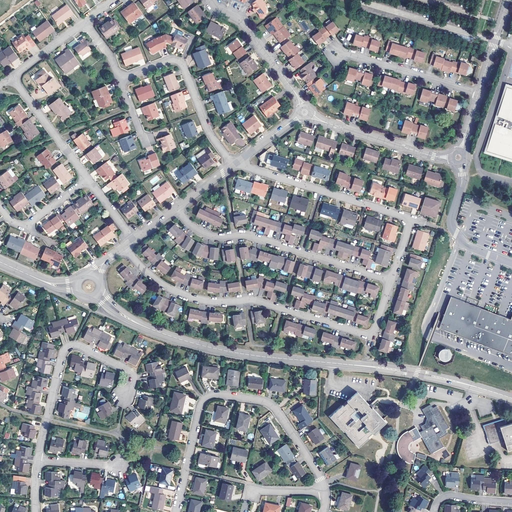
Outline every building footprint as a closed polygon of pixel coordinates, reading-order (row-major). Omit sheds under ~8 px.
[(192,2),(191,0),(177,0),(183,8),(192,2)] [(268,8),(263,0),(257,0),(252,4),(254,8),(253,8),(253,9),(256,13),(260,18),(263,19),(266,16),(268,8)] [(127,8),(122,12),(129,21),(141,12),(133,2),(126,7),(127,8)] [(75,14),(68,4),(53,15),(60,24),(71,15),(72,16),(75,14)] [(201,10),(196,4),(187,11),(196,23),(204,17),(200,11),(201,10)] [(117,24),(112,17),(112,16),(106,21),(107,22),(101,26),(104,30),(108,27),(112,32),(119,27),(117,24)] [(274,34),(285,26),(279,18),(267,26),(273,35),(274,34)] [(324,24),(320,27),(327,35),(330,32),(330,33),(338,27),(332,19),(325,25),(324,24)] [(56,30),(49,20),(39,27),(40,29),(34,33),(41,42),(56,30)] [(210,21),(206,30),(220,37),(225,28),(210,21)] [(285,26),(274,34),(277,38),(278,38),(282,44),(292,35),(285,26)] [(319,30),(312,36),(317,43),(324,38),(323,37),(327,35),(320,27),(318,28),(319,30)] [(176,45),(183,48),(187,39),(181,36),(183,32),(175,29),(172,37),(174,38),(170,44),(176,46),(176,45)] [(363,36),(355,33),(352,42),(361,45),(361,43),(365,44),(367,35),(364,34),(363,36)] [(162,35),(162,34),(154,38),(146,43),(152,51),(159,47),(166,45),(165,42),(162,35)] [(163,35),(166,42),(170,44),(174,38),(172,37),(165,34),(163,35)] [(24,35),(13,43),(21,53),(28,47),(30,50),(33,47),(24,35)] [(371,36),(367,35),(365,44),(369,45),(368,47),(377,50),(379,41),(371,38),(371,36)] [(87,40),(84,37),(81,40),(83,43),(79,45),(76,47),(80,52),(81,51),(84,54),(92,48),(89,44),(90,43),(88,39),(87,40)] [(238,59),(247,51),(237,38),(228,45),(238,59)] [(299,52),(301,51),(296,44),(295,45),(291,40),(281,47),(286,53),(287,52),(292,58),(299,52)] [(388,40),(385,49),(389,50),(389,51),(397,54),(400,44),(392,42),(393,41),(388,40)] [(214,61),(206,47),(205,44),(197,48),(199,51),(195,54),(198,61),(200,60),(200,62),(200,63),(202,68),(214,61)] [(408,47),(400,44),(397,54),(406,56),(406,55),(409,56),(412,47),(409,46),(408,47)] [(11,61),(18,56),(10,45),(0,52),(0,61),(3,66),(10,60),(11,61)] [(139,46),(120,53),(125,65),(132,62),(132,61),(143,58),(139,46)] [(417,48),(412,47),(409,56),(414,57),(413,59),(421,61),(424,52),(416,49),(417,48)] [(79,60),(69,48),(66,50),(66,52),(56,60),(65,71),(66,70),(68,70),(73,68),(73,65),(79,60)] [(292,58),(290,59),(297,69),(306,62),(299,52),(292,58)] [(444,57),(436,55),(436,54),(432,53),(429,62),(433,63),(432,64),(440,67),(440,68),(441,68),(444,59),(444,57)] [(256,68),(252,61),(253,60),(250,56),(240,63),(247,74),(256,68)] [(451,61),(444,59),(441,68),(448,71),(449,70),(453,71),(456,61),(452,59),(451,61)] [(460,62),(456,61),(453,71),(457,72),(458,71),(464,73),(465,72),(467,72),(468,72),(469,71),(470,68),(470,66),(467,65),(468,63),(460,61),(460,62)] [(314,79),(318,76),(312,68),(313,67),(311,63),(301,70),(303,73),(303,74),(309,83),(314,79)] [(357,71),(349,69),(346,81),(354,83),(355,81),(359,82),(362,69),(358,68),(357,71)] [(365,70),(362,69),(359,82),(362,83),(361,86),(369,88),(373,75),(365,73),(365,70)] [(51,79),(45,70),(39,74),(42,77),(39,79),(36,82),(41,89),(43,87),(49,94),(60,86),(53,78),(51,79)] [(175,73),(165,76),(170,92),(177,89),(180,87),(179,84),(177,84),(176,81),(177,80),(175,73)] [(212,73),(202,76),(205,84),(206,83),(210,92),(219,88),(217,84),(216,81),(215,81),(212,73)] [(263,75),(255,81),(261,89),(262,88),(266,93),(273,87),(263,75)] [(377,87),(381,88),(382,87),(390,90),(393,79),(385,76),(384,78),(380,76),(377,87)] [(316,95),(328,86),(322,78),(317,82),(314,79),(309,83),(308,83),(316,95)] [(401,81),(393,79),(390,90),(398,92),(398,93),(401,94),(404,83),(401,82),(401,81)] [(407,84),(404,83),(401,94),(405,95),(405,94),(412,96),(415,85),(407,83),(407,84)] [(151,84),(137,90),(141,101),(156,95),(151,84)] [(107,85),(93,90),(95,98),(96,97),(100,106),(103,104),(110,102),(113,101),(107,85)] [(511,88),(507,87),(487,151),(511,159),(511,88)] [(431,92),(423,89),(419,101),(428,104),(428,101),(432,102),(435,91),(431,90),(431,92)] [(439,92),(435,91),(432,102),(436,104),(435,106),(443,109),(444,107),(447,95),(439,93),(439,92)] [(182,92),(172,96),(174,103),(173,103),(177,112),(187,108),(184,103),(183,101),(184,100),(182,92)] [(230,111),(223,92),(211,96),(213,102),(215,102),(220,115),(230,111)] [(450,97),(447,95),(444,107),(447,108),(446,110),(454,113),(455,111),(457,111),(460,109),(461,107),(459,104),(457,103),(457,100),(450,98),(450,97)] [(65,106),(59,97),(50,104),(56,113),(58,111),(63,119),(72,112),(66,105),(65,106)] [(280,107),(274,97),(260,108),(267,118),(274,113),(273,112),(280,107)] [(148,111),(149,115),(151,119),(160,116),(155,103),(143,107),(145,112),(148,111)] [(355,105),(347,103),(343,115),(352,117),(353,114),(356,115),(359,105),(356,104),(355,105)] [(20,125),(26,121),(23,117),(26,114),(19,105),(10,111),(17,121),(16,122),(19,126),(20,125)] [(362,106),(359,105),(356,115),(360,116),(359,120),(367,122),(370,109),(362,107),(362,106)] [(254,117),(242,126),(249,135),(254,132),(253,131),(261,126),(254,117)] [(26,121),(20,125),(24,131),(23,132),(28,140),(38,133),(34,128),(35,126),(29,118),(26,121)] [(130,130),(126,119),(115,122),(117,127),(114,128),(112,129),(115,135),(130,130)] [(401,133),(409,135),(410,132),(414,134),(417,123),(414,122),(413,123),(405,121),(401,133)] [(183,134),(185,134),(186,138),(197,134),(193,122),(182,125),(180,126),(183,134)] [(221,131),(227,139),(226,141),(230,146),(234,143),(233,142),(238,138),(235,133),(236,132),(230,123),(221,131)] [(421,124),(417,123),(414,134),(418,135),(417,138),(425,140),(428,128),(420,126),(421,124)] [(2,133),(0,134),(0,143),(1,146),(12,139),(7,129),(2,132),(2,133)] [(312,143),(315,134),(301,129),(298,139),(312,143)] [(78,136),(74,139),(82,150),(90,144),(82,132),(78,136)] [(137,148),(132,135),(121,139),(126,152),(137,148)] [(171,135),(161,138),(164,146),(163,146),(165,152),(176,147),(171,135)] [(336,149),(338,141),(334,140),(335,139),(327,136),(326,137),(319,135),(316,145),(331,149),(332,148),(336,149)] [(356,146),(341,141),(338,151),(353,155),(356,146)] [(379,149),(366,145),(363,156),(376,160),(379,149)] [(102,155),(95,146),(85,154),(87,157),(89,155),(94,161),(102,155)] [(208,147),(205,149),(207,152),(198,159),(205,168),(209,165),(208,164),(213,160),(211,158),(214,155),(208,147)] [(47,167),(56,160),(53,156),(51,157),(49,153),(50,152),(48,150),(45,150),(44,149),(36,156),(42,164),(44,162),(45,164),(46,166),(47,167)] [(207,152),(205,149),(196,156),(198,159),(207,152)] [(143,171),(160,164),(156,153),(148,157),(149,158),(146,159),(146,158),(140,161),(143,171)] [(286,168),(289,159),(275,154),(274,154),(270,153),(267,161),(272,163),(273,158),(275,158),(274,164),(286,168)] [(391,158),(385,156),(381,166),(397,171),(400,160),(391,158)] [(301,168),(304,159),(297,157),(294,166),(301,168)] [(310,174),(313,164),(305,161),(306,159),(304,159),(301,168),(303,169),(302,172),(310,174)] [(101,170),(103,172),(107,177),(115,171),(107,161),(97,168),(99,171),(101,170)] [(420,165),(408,161),(405,172),(417,176),(420,165)] [(62,163),(54,169),(63,182),(71,176),(66,170),(67,169),(62,163)] [(176,173),(183,183),(191,177),(192,178),(198,174),(190,163),(176,173)] [(331,170),(316,165),(313,175),(317,177),(317,175),(329,179),(331,170)] [(432,170),(424,167),(420,179),(437,184),(440,173),(432,171),(432,170)] [(5,188),(14,181),(19,177),(15,173),(12,175),(7,169),(0,173),(0,177),(3,182),(1,183),(5,188)] [(344,185),(348,187),(351,176),(347,175),(348,173),(340,170),(336,181),(344,183),(344,185)] [(128,184),(121,173),(118,176),(112,180),(109,182),(111,186),(115,183),(117,185),(116,186),(119,190),(121,189),(127,185),(128,184)] [(43,184),(50,193),(57,188),(56,186),(59,184),(54,176),(43,184)] [(355,177),(351,176),(348,187),(347,188),(351,189),(351,187),(353,187),(356,177),(355,177)] [(363,179),(356,177),(353,187),(360,190),(363,179)] [(251,192),(253,184),(238,179),(235,188),(250,193),(251,192)] [(368,190),(376,193),(379,183),(371,180),(368,190)] [(168,181),(153,192),(160,202),(169,195),(168,194),(174,190),(168,181)] [(253,184),(251,192),(264,196),(267,186),(261,184),(261,183),(254,181),(253,184)] [(38,184),(24,194),(28,200),(31,204),(39,199),(38,197),(45,193),(38,184)] [(391,198),(395,187),(387,185),(383,184),(383,185),(379,196),(383,197),(384,196),(391,198)] [(281,190),(273,187),(270,198),(278,201),(281,190)] [(24,194),(21,190),(14,196),(14,197),(10,200),(18,210),(21,207),(21,206),(28,200),(24,194)] [(287,193),(281,190),(278,201),(284,203),(287,193)] [(419,196),(404,191),(401,201),(407,202),(407,204),(416,207),(419,196)] [(83,206),(86,209),(93,203),(93,202),(86,193),(79,198),(81,199),(72,206),(77,213),(80,210),(79,209),(83,206)] [(156,204),(148,194),(138,201),(145,210),(151,205),(152,206),(156,204)] [(439,199),(423,194),(420,207),(428,209),(427,212),(434,214),(439,199)] [(301,197),(294,195),(290,207),(305,211),(309,201),(301,198),(301,197)] [(138,211),(130,199),(126,202),(127,203),(120,209),(127,220),(133,216),(132,215),(138,211)] [(335,218),(338,207),(334,206),(335,205),(322,201),(317,215),(324,217),(325,214),(331,215),(330,217),(335,218)] [(61,221),(65,219),(69,224),(79,216),(77,213),(72,206),(71,205),(65,209),(66,211),(61,214),(60,212),(56,215),(61,221)] [(347,209),(342,207),(338,220),(344,221),(343,224),(351,226),(355,213),(347,211),(347,209)] [(206,211),(201,209),(198,216),(221,226),(224,219),(220,217),(221,214),(207,208),(206,211)] [(273,216),(252,210),(249,220),(265,225),(263,232),(268,233),(273,216)] [(240,211),(233,212),(235,223),(247,221),(245,214),(240,214),(240,211)] [(57,227),(62,223),(56,215),(43,225),(49,232),(56,226),(57,227)] [(376,232),(379,219),(365,215),(360,226),(376,232)] [(273,216),(268,233),(270,234),(272,228),(283,231),(285,224),(278,222),(279,218),(273,216)] [(394,225),(384,221),(380,236),(390,239),(394,225)] [(178,229),(179,228),(177,226),(178,225),(176,223),(175,224),(174,223),(168,228),(176,236),(174,239),(177,242),(181,243),(181,245),(188,249),(194,239),(190,236),(189,238),(183,234),(178,229)] [(286,242),(291,243),(293,234),(289,233),(290,230),(301,233),(303,227),(292,223),(291,226),(285,224),(283,231),(284,231),(283,238),(287,239),(286,242)] [(101,230),(108,240),(115,234),(113,232),(110,227),(108,225),(101,230)] [(426,232),(415,228),(412,238),(413,239),(411,246),(421,249),(426,232)] [(323,233),(310,229),(308,236),(320,240),(319,243),(314,242),(312,250),(317,251),(318,248),(322,249),(324,244),(340,249),(338,255),(343,256),(345,250),(360,256),(359,261),(363,262),(362,265),(366,266),(370,257),(365,256),(367,250),(322,236),(323,233)] [(108,240),(101,230),(94,235),(101,245),(108,240)] [(6,245),(21,251),(25,241),(26,240),(22,238),(21,240),(11,235),(6,245)] [(88,245),(81,236),(77,238),(78,240),(69,246),(76,257),(80,253),(79,252),(88,245)] [(20,253),(35,260),(39,249),(28,244),(29,243),(25,241),(21,251),(20,253)] [(213,246),(206,245),(201,243),(201,242),(197,241),(192,252),(200,255),(200,254),(204,256),(210,256),(210,258),(217,258),(218,246),(213,245),(213,246)] [(386,246),(378,243),(377,247),(376,246),(371,260),(379,262),(381,263),(382,260),(383,260),(386,253),(384,253),(386,246)] [(154,254),(147,246),(141,252),(152,263),(153,263),(158,268),(159,268),(161,270),(163,272),(165,271),(165,272),(169,266),(160,259),(162,257),(157,252),(154,254)] [(234,246),(228,247),(229,248),(222,250),(223,259),(227,258),(227,259),(236,257),(234,246)] [(261,258),(262,252),(250,248),(247,248),(246,246),(243,247),(242,246),(239,246),(241,258),(248,257),(257,259),(258,257),(261,258)] [(46,247),(41,258),(50,262),(50,263),(58,267),(63,256),(57,254),(58,252),(46,247)] [(262,252),(261,258),(270,260),(269,264),(272,265),(275,255),(263,251),(262,252)] [(407,260),(406,260),(405,264),(416,267),(418,260),(417,260),(418,256),(410,253),(407,260)] [(275,255),(272,265),(277,266),(278,266),(284,268),(284,269),(289,270),(292,260),(275,255)] [(304,263),(300,262),(296,273),(303,275),(304,274),(311,276),(311,277),(318,279),(321,268),(318,267),(319,266),(304,262),(304,263)] [(126,266),(124,267),(121,270),(120,271),(128,279),(126,281),(132,287),(134,286),(142,292),(148,286),(146,284),(147,284),(146,283),(144,283),(126,266)] [(193,283),(193,284),(201,287),(204,276),(198,274),(197,277),(193,276),(193,273),(190,272),(186,270),(184,273),(180,271),(181,268),(176,266),(171,276),(178,280),(179,278),(186,281),(193,283)] [(339,271),(324,266),(320,277),(326,279),(326,277),(333,279),(333,281),(336,282),(335,283),(339,284),(339,285),(354,289),(358,290),(358,289),(362,290),(362,288),(367,290),(367,292),(372,293),(376,282),(354,275),(354,277),(338,272),(339,271)] [(413,276),(414,271),(403,267),(391,307),(399,309),(400,304),(404,305),(406,297),(403,296),(405,289),(409,290),(411,282),(408,281),(409,275),(413,276)] [(259,277),(245,279),(246,286),(248,286),(250,287),(251,286),(255,285),(255,283),(259,283),(263,284),(263,286),(266,286),(268,279),(263,278),(264,275),(260,274),(259,277)] [(208,280),(207,288),(210,289),(211,288),(223,289),(235,288),(238,288),(239,287),(241,286),(239,279),(228,281),(227,278),(223,279),(219,278),(219,280),(208,280)] [(273,285),(284,288),(286,282),(275,279),(274,281),(268,279),(266,286),(268,287),(267,293),(269,294),(269,296),(273,297),(275,289),(272,288),(273,285)] [(0,289),(0,297),(3,300),(2,302),(1,303),(4,305),(5,303),(11,296),(8,294),(10,290),(3,285),(0,289)] [(304,289),(293,285),(290,292),(302,296),(301,299),(297,298),(295,304),(299,305),(300,303),(303,304),(306,298),(314,300),(313,305),(315,305),(314,306),(315,307),(316,307),(317,307),(318,306),(328,310),(329,308),(350,315),(350,316),(364,320),(368,310),(364,308),(363,311),(358,309),(359,308),(353,306),(354,305),(347,303),(346,306),(336,303),(337,300),(323,296),(322,298),(316,296),(316,295),(303,291),(304,289)] [(14,297),(11,295),(11,296),(5,303),(8,306),(9,304),(11,303),(15,305),(13,307),(16,309),(26,297),(18,292),(14,297)] [(179,302),(175,300),(175,302),(168,299),(161,296),(162,295),(159,293),(154,303),(159,307),(160,305),(164,307),(168,309),(168,310),(175,313),(179,302)] [(441,322),(439,328),(511,355),(511,315),(511,319),(451,297),(441,322)] [(190,306),(189,314),(201,316),(201,319),(209,320),(209,317),(222,318),(222,309),(206,308),(190,306)] [(262,306),(258,306),(259,307),(250,309),(252,319),(256,318),(256,319),(265,318),(262,306)] [(235,323),(243,321),(243,320),(246,320),(244,311),(236,312),(236,310),(233,311),(235,323)] [(14,324),(22,329),(24,325),(30,329),(34,321),(21,313),(20,316),(22,317),(18,322),(17,321),(16,321),(14,324)] [(287,315),(283,326),(289,328),(290,325),(296,327),(295,329),(303,332),(304,329),(313,332),(316,325),(315,324),(315,323),(314,323),(313,323),(312,323),(311,323),(287,315)] [(396,319),(386,316),(376,346),(386,350),(388,344),(385,342),(386,338),(390,339),(392,331),(389,330),(391,324),(394,325),(396,319)] [(67,318),(60,320),(63,329),(66,328),(66,330),(67,333),(76,331),(74,326),(79,324),(77,319),(72,320),(68,322),(67,318)] [(439,328),(441,322),(436,319),(433,328),(438,330),(439,328)] [(59,330),(63,329),(60,320),(52,323),(53,326),(49,327),(52,338),(60,335),(60,333),(59,330)] [(9,335),(22,342),(26,335),(20,332),(22,329),(14,324),(12,327),(13,328),(15,328),(12,333),(11,332),(9,335)] [(324,327),(321,334),(331,338),(330,340),(339,343),(340,341),(350,344),(350,343),(352,337),(352,336),(328,329),(327,328),(325,327),(324,327)] [(97,339),(101,331),(94,328),(93,330),(88,328),(84,338),(91,342),(92,341),(94,338),(97,339)] [(101,331),(97,339),(100,340),(99,343),(98,346),(105,349),(107,347),(110,349),(112,344),(112,345),(108,343),(111,339),(106,337),(108,334),(101,331)] [(44,351),(41,350),(39,358),(47,360),(47,356),(51,357),(53,358),(55,350),(53,349),(54,344),(43,341),(41,347),(45,347),(44,351)] [(128,354),(131,347),(124,343),(123,346),(119,344),(114,354),(122,358),(123,356),(124,353),(128,354)] [(131,347),(128,354),(130,356),(129,358),(128,361),(136,365),(141,355),(137,353),(139,350),(131,347)] [(451,361),(451,350),(439,350),(439,361),(451,361)] [(0,354),(0,367),(5,366),(4,363),(10,361),(7,353),(0,354)] [(81,360),(82,357),(73,356),(69,372),(81,375),(83,366),(84,363),(80,362),(81,360)] [(52,365),(50,364),(47,363),(47,360),(39,358),(37,366),(40,367),(39,371),(49,373),(52,365)] [(83,366),(81,375),(89,377),(89,374),(94,375),(97,364),(88,362),(88,364),(87,367),(83,366)] [(163,373),(165,373),(164,369),(162,369),(161,365),(158,366),(157,362),(146,364),(148,373),(149,372),(153,371),(154,375),(163,373)] [(0,372),(2,378),(1,378),(2,381),(15,376),(12,368),(6,370),(5,366),(0,367),(0,372)] [(203,376),(218,378),(220,367),(204,366),(203,376)] [(187,379),(191,377),(186,367),(176,371),(181,382),(187,379)] [(231,385),(238,386),(240,370),(229,369),(227,384),(231,385)] [(105,377),(101,376),(99,385),(107,387),(108,383),(112,384),(115,374),(106,372),(106,373),(105,377)] [(164,381),(163,373),(154,375),(155,378),(152,379),(149,379),(151,388),(162,386),(161,381),(164,381)] [(37,388),(40,389),(41,385),(44,386),(46,387),(49,378),(38,376),(37,380),(33,379),(32,387),(37,388)] [(258,388),(262,389),(263,379),(249,377),(248,387),(258,388)] [(278,390),(285,391),(287,380),(271,378),(270,388),(272,389),(275,389),(278,389),(278,390)] [(304,393),(316,393),(318,380),(305,379),(304,389),(304,393)] [(36,392),(37,388),(32,387),(30,386),(28,386),(26,394),(30,395),(29,399),(37,401),(40,402),(42,394),(39,393),(36,392)] [(67,401),(75,403),(78,391),(64,387),(62,396),(65,396),(67,397),(67,401)] [(171,410),(182,413),(183,406),(186,395),(175,392),(171,410)] [(331,417),(344,431),(345,430),(349,434),(348,435),(359,447),(369,438),(368,437),(373,433),(374,434),(387,422),(373,407),(372,408),(369,405),(370,405),(358,392),(348,401),(349,402),(344,406),(343,405),(331,417)] [(155,398),(146,396),(146,400),(142,399),(141,398),(139,407),(149,409),(150,405),(153,406),(155,398)] [(30,412),(40,414),(42,406),(39,405),(36,404),(37,401),(29,399),(29,400),(27,406),(31,407),(30,412)] [(70,409),(73,410),(74,407),(75,403),(67,401),(66,400),(65,404),(62,403),(60,402),(58,411),(63,412),(61,416),(67,418),(69,414),(70,409)] [(102,419),(109,415),(108,412),(111,410),(114,409),(109,401),(99,407),(101,410),(98,412),(102,419)] [(426,423),(421,426),(423,430),(419,432),(432,453),(444,446),(439,438),(448,433),(446,429),(449,427),(437,405),(433,407),(431,404),(422,409),(428,418),(426,423)] [(307,425),(313,420),(303,405),(294,411),(301,422),(299,424),(301,428),(307,425)] [(215,420),(226,423),(229,408),(218,406),(217,413),(215,420)] [(137,416),(134,413),(133,412),(126,417),(134,425),(138,422),(140,424),(146,419),(140,413),(137,416)] [(237,429),(247,431),(251,415),(245,414),(240,413),(237,429)] [(502,439),(504,438),(506,438),(501,426),(507,423),(505,418),(484,425),(490,444),(500,440),(502,440),(502,439)] [(169,437),(179,440),(180,434),(181,431),(183,423),(172,421),(169,437)] [(506,438),(504,438),(509,450),(511,449),(511,422),(507,424),(507,423),(501,426),(506,438)] [(24,436),(35,439),(36,430),(34,430),(30,429),(31,425),(23,423),(21,431),(25,432),(24,436)] [(264,436),(270,444),(279,437),(274,429),(270,424),(261,430),(264,436)] [(316,443),(324,438),(322,434),(319,429),(317,428),(312,431),(309,433),(310,434),(313,439),(316,443)] [(203,445),(213,447),(214,443),(217,432),(207,429),(204,440),(203,445)] [(416,457),(416,454),(414,453),(412,451),(410,448),(410,446),(410,445),(411,444),(412,443),(414,441),(413,439),(416,436),(412,430),(409,432),(405,435),(402,438),(400,442),(399,446),(399,451),(401,455),(405,459),(409,462),(414,463),(416,457)] [(51,440),(49,451),(57,453),(58,451),(59,447),(63,448),(65,440),(57,438),(56,441),(51,440)] [(106,441),(98,439),(96,448),(100,449),(99,452),(98,454),(107,456),(109,446),(105,445),(106,441)] [(78,443),(74,441),(72,452),(80,454),(81,452),(82,449),(85,450),(87,441),(79,440),(78,443)] [(288,464),(295,459),(293,457),(294,456),(286,444),(278,450),(281,455),(282,455),(288,464)] [(16,458),(24,459),(25,456),(28,456),(30,457),(32,448),(21,446),(20,451),(17,450),(16,458)] [(243,460),(245,461),(248,450),(234,447),(232,457),(243,460)] [(328,465),(337,459),(328,447),(320,452),(328,465)] [(445,458),(450,455),(446,450),(441,453),(445,458)] [(207,464),(216,467),(219,457),(201,453),(199,462),(207,464)] [(24,459),(16,458),(15,466),(18,466),(18,471),(28,472),(30,463),(28,463),(29,459),(28,459),(25,459),(24,459)] [(295,474),(298,479),(306,473),(300,464),(298,461),(297,462),(295,459),(288,464),(290,467),(295,474)] [(259,480),(272,470),(266,462),(253,471),(258,479),(259,480)] [(347,478),(357,481),(362,465),(351,462),(348,474),(347,478)] [(430,481),(429,480),(432,477),(427,473),(430,470),(425,465),(422,467),(423,468),(417,474),(420,476),(417,480),(424,487),(430,481)] [(160,483),(170,485),(173,470),(163,467),(162,473),(160,483)] [(80,486),(85,487),(86,478),(82,478),(83,474),(83,473),(74,471),(74,474),(73,482),(78,482),(77,486),(80,486)] [(51,484),(61,484),(63,484),(63,481),(61,481),(61,472),(46,472),(46,480),(48,480),(52,480),(51,484)] [(455,486),(455,485),(455,481),(459,481),(460,473),(451,472),(451,477),(447,476),(446,486),(455,486)] [(101,488),(103,483),(103,480),(100,479),(100,476),(101,474),(92,473),(90,483),(95,484),(94,487),(101,488)] [(130,481),(127,483),(130,491),(138,488),(137,485),(140,484),(136,474),(128,477),(129,478),(130,481)] [(16,493),(26,494),(27,485),(26,485),(23,485),(23,481),(26,481),(26,476),(14,475),(13,489),(16,489),(16,493)] [(480,490),(480,486),(480,483),(484,483),(484,478),(485,476),(476,475),(476,479),(472,479),(471,489),(480,490)] [(194,492),(204,494),(207,479),(197,477),(194,492)] [(484,483),(484,487),(487,487),(487,491),(487,492),(496,493),(497,482),(491,482),(492,478),(484,478),(484,483)] [(103,483),(101,488),(100,496),(107,498),(108,495),(108,493),(109,493),(109,491),(114,491),(116,481),(107,479),(107,480),(107,483),(103,483)] [(220,497),(230,500),(234,486),(223,483),(220,497)] [(46,496),(56,496),(57,492),(60,492),(61,484),(51,484),(51,487),(48,487),(46,487),(46,496)] [(152,508),(163,510),(164,506),(165,498),(166,495),(162,494),(164,488),(159,487),(152,485),(150,491),(156,492),(152,508)] [(338,507),(349,510),(350,506),(352,497),(353,495),(342,492),(341,497),(339,504),(338,507)] [(413,506),(418,508),(419,505),(423,507),(424,508),(428,501),(419,495),(417,499),(414,497),(410,504),(413,506)] [(188,511),(199,511),(201,503),(202,501),(192,499),(188,511)] [(299,511),(310,511),(311,509),(312,505),(302,502),(300,510),(299,511)] [(263,511),(279,511),(281,506),(266,503),(263,511)]
